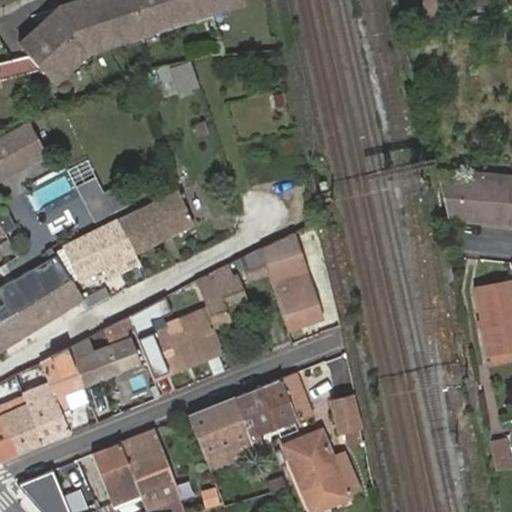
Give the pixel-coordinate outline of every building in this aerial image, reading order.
[(49,26),(42,18),(17,41),(28,52),(43,69),(57,84),(94,51),(243,1),(242,0),(96,0),(94,1),(94,0),(67,0),(66,1),(68,9),(49,26)] [(424,0),(424,14),(444,14),(443,0),(424,0)] [(481,0),(481,14),(493,13),(493,0),(481,0)] [(59,3),(42,18),(49,26),(68,9),(66,1),(59,3)] [(28,52),(0,58),(0,81),(43,69),(28,52)] [(167,66),(173,83),(178,97),(200,88),(190,61),(167,66)] [(167,66),(155,69),(160,87),(173,83),(167,66)] [(199,137),(210,133),(205,122),(194,125),(199,137)] [(24,153),(11,128),(0,132),(0,162),(4,160),(6,164),(24,153)] [(511,177),(468,173),(438,169),(452,216),(511,223),(511,177)] [(177,191),(63,248),(76,280),(101,268),(108,281),(141,265),(134,252),(193,224),(177,191)] [(4,210),(0,212),(0,227),(5,236),(15,230),(4,210)] [(290,269),(279,235),(261,245),(268,269),(286,326),(321,315),(306,264),(290,269)] [(268,269),(261,245),(233,259),(236,266),(241,264),(245,271),(249,279),(268,269)] [(0,323),(73,279),(58,256),(0,289),(0,323)] [(216,268),(232,306),(246,300),(236,272),(234,272),(230,261),(216,268)] [(238,273),(245,271),(241,264),(236,266),(238,273)] [(226,309),(232,306),(216,268),(195,279),(208,309),(214,325),(230,319),(226,309)] [(0,350),(85,299),(73,279),(0,323),(0,350)] [(511,345),(511,282),(476,289),(486,350),(511,345)] [(105,289),(85,299),(87,308),(110,296),(105,289)] [(224,350),(214,325),(208,309),(139,337),(155,377),(224,350)] [(141,361),(130,336),(72,359),(82,384),(141,361)] [(72,359),(67,347),(41,361),(52,387),(67,425),(73,423),(68,410),(61,393),(82,384),(72,359)] [(304,392),(296,373),(261,387),(278,428),(313,414),(307,400),(299,404),(296,396),(304,392)] [(89,402),(82,384),(61,393),(68,410),(89,402)] [(67,425),(52,387),(23,400),(26,406),(43,444),(71,432),(67,425)] [(278,428),(261,387),(232,398),(253,452),(255,458),(259,456),(266,453),(259,436),(278,428)] [(307,400),(304,392),(296,396),(299,404),(307,400)] [(338,432),(342,430),(357,425),(348,396),(329,403),(338,432)] [(23,400),(23,398),(5,406),(8,414),(26,406),(23,400)] [(188,416),(210,469),(253,452),(232,398),(188,416)] [(3,407),(0,408),(0,415),(21,453),(43,444),(26,406),(8,414),(5,406),(3,407)] [(0,415),(0,461),(21,453),(0,415)] [(345,445),(360,443),(357,425),(342,430),(345,445)] [(119,444),(140,493),(162,484),(173,479),(153,430),(119,444)] [(340,480),(355,473),(345,449),(330,456),(322,432),(304,438),(306,443),(286,451),(304,496),(340,480)] [(511,448),(509,436),(492,440),(499,472),(511,469),(511,448)] [(306,443),(304,438),(284,445),(286,451),(306,443)] [(119,444),(93,455),(113,504),(140,493),(119,444)] [(96,511),(95,510),(98,509),(78,461),(66,465),(71,479),(79,498),(66,502),(70,511),(96,511)] [(58,484),(71,479),(66,465),(53,471),(58,484)] [(361,493),(355,473),(340,480),(304,496),(310,511),(311,511),(347,498),(361,493)] [(148,511),(156,511),(170,507),(162,484),(140,493),(148,511)] [(186,511),(183,502),(170,507),(156,511),(186,511)]
